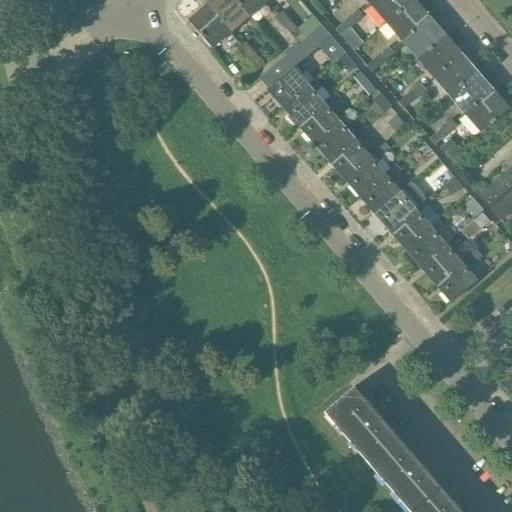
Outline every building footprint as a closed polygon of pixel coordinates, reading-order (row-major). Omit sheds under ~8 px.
[(231,32),(232,32),(250,16),(236,0),(214,0),(209,5),(231,32)] [(236,0),(250,16),(268,0),(236,0)] [(377,0),(371,5),(387,24),(413,0),(377,0)] [(429,19),(413,0),(387,24),(403,42),(429,19)] [(213,48),(231,32),(209,5),(190,21),(213,48)] [(364,17),(361,14),(358,10),(347,20),(353,27),(364,17)] [(285,29),(292,23),(283,11),(280,14),(276,17),(285,29)] [(445,36),(429,19),(403,42),(418,60),(419,60),(445,37),(445,36)] [(342,36),(353,27),(347,20),(336,30),(342,36)] [(285,29),(295,40),(302,34),(292,23),(285,29)] [(268,90),(283,108),(310,84),(295,67),(331,37),(321,25),(259,79),(268,90)] [(240,47),(231,36),(227,40),(236,51),(240,47)] [(461,55),(445,37),(419,60),(434,78),(461,55)] [(240,49),(249,60),(256,54),(247,43),(244,46),(240,49)] [(379,56),(385,63),(396,54),(389,47),(379,56)] [(249,60),(259,71),(266,65),(256,54),(249,60)] [(475,72),(461,55),(434,78),(450,97),(477,74),(476,72),(475,72)] [(349,56),(340,64),(349,74),(358,67),(349,56)] [(373,73),(385,63),(379,56),(367,66),(373,73)] [(358,80),(371,96),(379,89),(366,73),(358,80)] [(492,92),(477,74),(450,97),(466,115),(492,92)] [(410,93),(416,100),(427,90),(421,83),(410,93)] [(326,102),(313,87),(310,84),(283,108),(290,116),(287,118),(294,126),(297,124),(299,126),(326,102)] [(508,111),(492,92),(466,115),(482,134),(508,111)] [(405,109),(416,100),(410,93),(399,102),(405,109)] [(372,101),(383,114),(392,107),(381,94),(372,101)] [(328,105),(326,102),(299,126),(314,144),(341,120),(328,105)] [(404,124),(396,115),(387,124),(395,132),(404,124)] [(356,138),(341,120),(314,144),(329,161),(356,138)] [(442,129),(448,136),(458,127),(452,120),(442,129)] [(436,146),(448,136),(442,129),(430,139),(436,146)] [(357,139),(356,138),(329,161),(345,179),(371,156),(357,139)] [(449,161),(460,152),(450,141),(440,150),(449,161)] [(358,195),(360,197),(387,174),(375,160),(389,148),(385,144),(371,156),(345,179),(358,195)] [(396,166),(387,174),(360,197),(375,214),(402,191),(392,180),(402,172),(396,166)] [(511,189),(511,168),(502,177),(511,189)] [(455,177),(445,185),(452,193),(462,185),(455,177)] [(502,222),(511,213),(511,189),(502,177),(480,196),(502,222)] [(391,232),(418,209),(407,197),(422,184),(417,178),(402,191),(375,214),(391,232)] [(475,218),(483,211),(472,198),(464,206),(475,218)] [(404,248),(406,250),(433,227),(441,221),(425,203),(418,209),(391,232),(404,248)] [(490,222),(482,213),(473,221),(481,230),(490,222)] [(433,227),(406,250),(421,267),(448,244),(433,227)] [(463,261),(448,244),(421,267),(436,285),(463,261)] [(463,261),(436,285),(452,303),(479,280),(469,268),(482,257),(476,251),(463,261)] [(368,463),(397,438),(354,388),(325,413),(368,463)] [(412,511),(440,488),(397,438),(368,463),(410,511),(412,511)] [(461,511),(440,488),(412,511),(461,511)]
